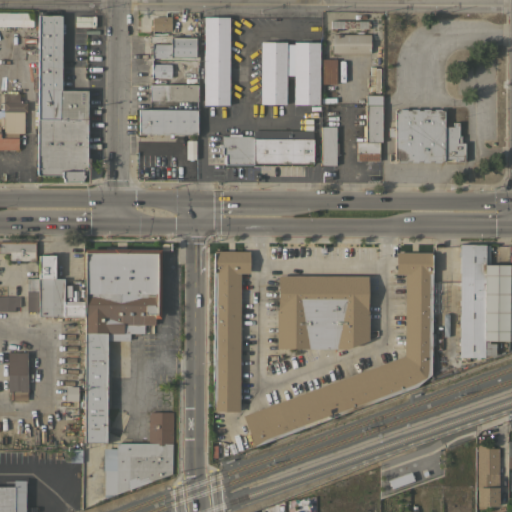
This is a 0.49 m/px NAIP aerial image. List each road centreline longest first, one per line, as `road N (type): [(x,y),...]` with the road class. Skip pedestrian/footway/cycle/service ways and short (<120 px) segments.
road 1 (residential): [(511,4),(0,3)]
road 2 (tertiary): [(202,511),(195,485),(193,225)]
road 3 (residential): [(117,200),(120,0)]
road 4 (primary): [(398,201),(199,199)]
road 5 (primary): [(256,226),(385,225)]
road 6 (primary): [(385,225),(511,224)]
